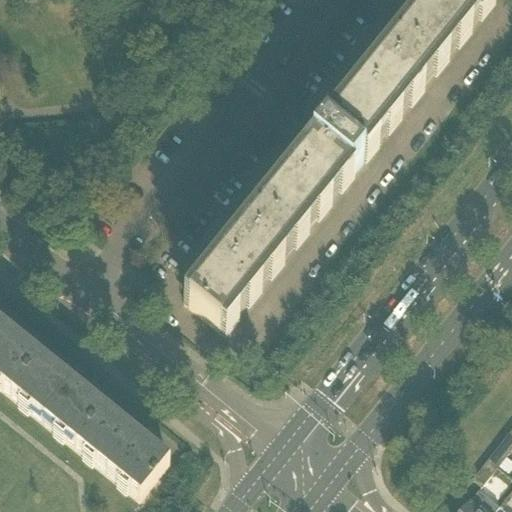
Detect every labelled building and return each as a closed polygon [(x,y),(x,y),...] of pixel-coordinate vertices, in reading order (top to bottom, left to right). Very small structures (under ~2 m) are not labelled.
[(483,0),(433,0),(325,133),(312,149),(300,164),(184,308),(221,337),(490,6),(483,0)] [(170,470),(169,469),(168,468),(168,469),(0,332),(0,392),(140,506),(170,470)] [(511,433),(487,464),(498,473),(511,453),(511,433)] [(482,492),(498,473),(487,464),(472,484),(482,492)] [(479,495),(465,511),(499,511),(500,511),(479,495)]
